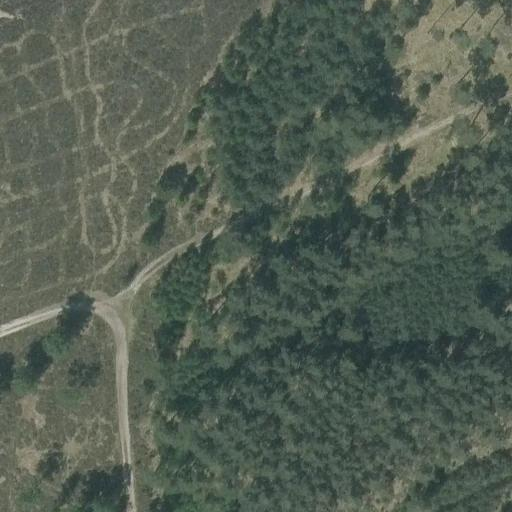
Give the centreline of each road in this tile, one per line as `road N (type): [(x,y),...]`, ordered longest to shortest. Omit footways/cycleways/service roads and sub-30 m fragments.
road 1 (track): [(112,305),(147,268),(511,90)]
road 2 (track): [(130,511),(112,305)]
